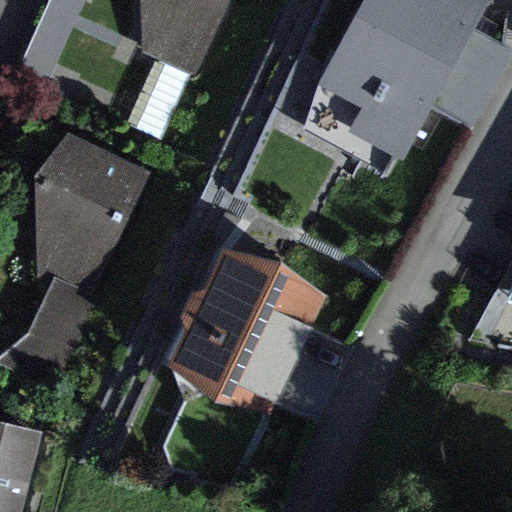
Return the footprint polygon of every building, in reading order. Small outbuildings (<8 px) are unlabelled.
[(49,0),(17,73),(159,145),(189,75),(143,54),(140,0),(49,0)] [(194,77),(229,0),(140,0),(143,54),(189,75),(194,77)] [(487,0),(362,0),(320,79),(306,129),(388,178),(399,158),(404,161),(487,0)] [(94,293),(152,169),(69,130),(35,172),(36,276),(50,283),(27,330),(0,354),(0,363),(56,391),(100,297),(94,293)] [(283,255),(225,245),(206,287),(194,290),(182,315),(187,326),(170,362),(215,399),(273,413),(328,294),(283,255)] [(511,262),(469,342),(511,351),(511,262)] [(184,402),(162,446),(172,472),(240,486),(273,413),(215,399),(170,362),(184,402)] [(18,511),(41,428),(0,417),(0,511),(18,511)]
